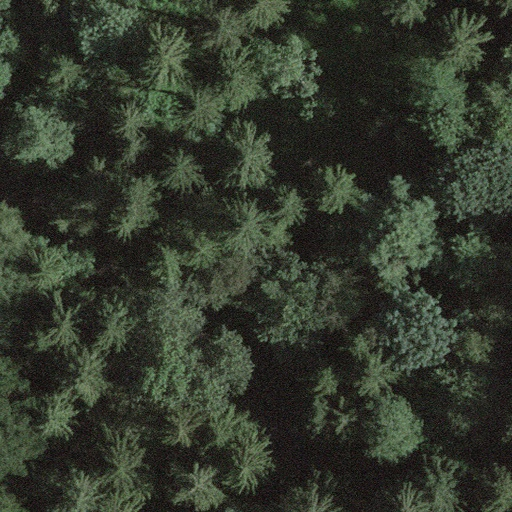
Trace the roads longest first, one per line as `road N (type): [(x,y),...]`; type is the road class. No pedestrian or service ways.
road 1 (track): [(11,511),(30,420),(8,0)]
road 2 (track): [(349,511),(0,173)]
